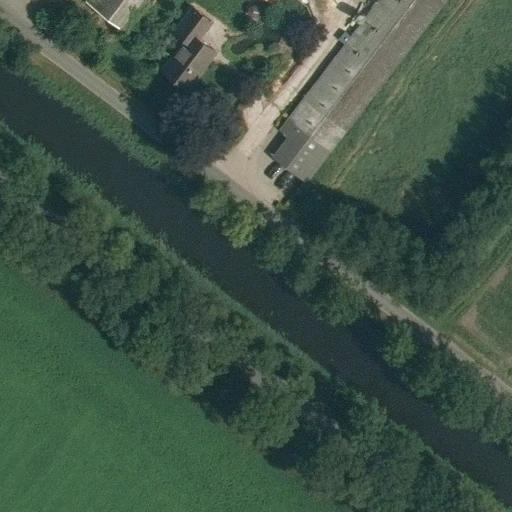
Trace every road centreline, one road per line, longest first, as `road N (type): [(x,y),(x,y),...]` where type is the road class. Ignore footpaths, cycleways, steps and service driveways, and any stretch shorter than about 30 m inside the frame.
road 1 (unclassified): [(511,398),(0,12)]
road 2 (tertiary): [(436,511),(0,179)]
